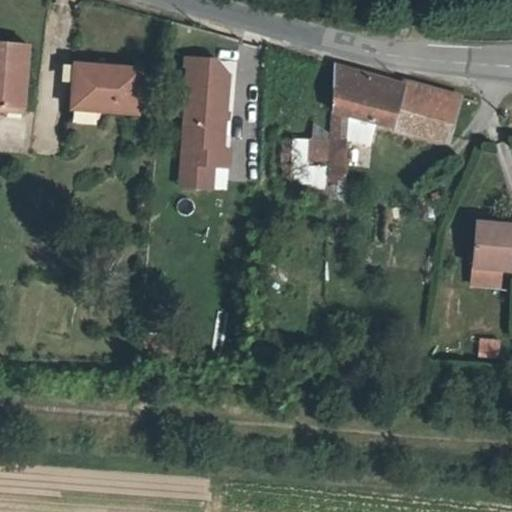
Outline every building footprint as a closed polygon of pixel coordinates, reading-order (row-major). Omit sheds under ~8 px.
[(0,35),(0,104),(29,108),(38,41),(0,35)] [(201,104),(199,119),(225,121),(229,66),(203,64),(203,52),(189,51),(186,102),(201,104)] [(402,79),(338,59),(336,106),(333,176),(356,179),(359,135),(374,140),(380,117),(454,138),(466,91),(404,74),(402,79)] [(80,66),(75,111),(140,117),(145,73),(80,66)] [(511,232),(485,229),(480,279),(507,281),(511,281),(511,232)] [(507,281),(480,279),(478,295),(506,298),(507,281)] [(479,336),(476,355),(496,357),(498,339),(479,336)]
